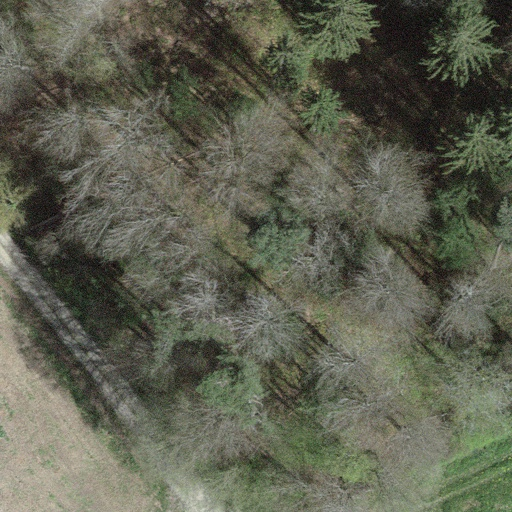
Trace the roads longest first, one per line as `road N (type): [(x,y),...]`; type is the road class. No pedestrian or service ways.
road 1 (track): [(0,243),(204,511)]
road 2 (track): [(511,458),(398,511)]
